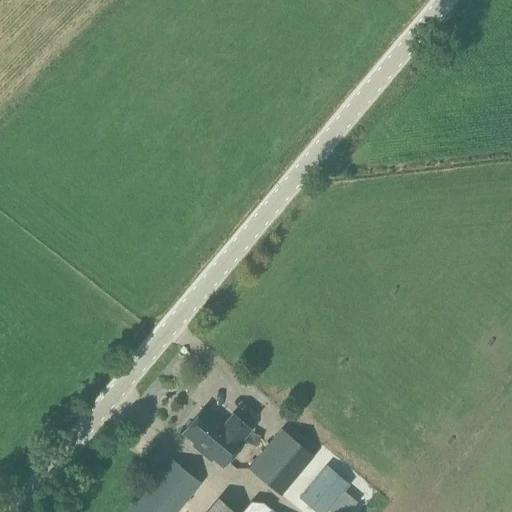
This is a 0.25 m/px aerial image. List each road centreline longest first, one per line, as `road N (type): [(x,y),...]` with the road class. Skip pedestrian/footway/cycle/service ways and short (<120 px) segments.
road 1 (tertiary): [(2,511),(441,0)]
road 2 (unknown): [(114,379),(229,489)]
